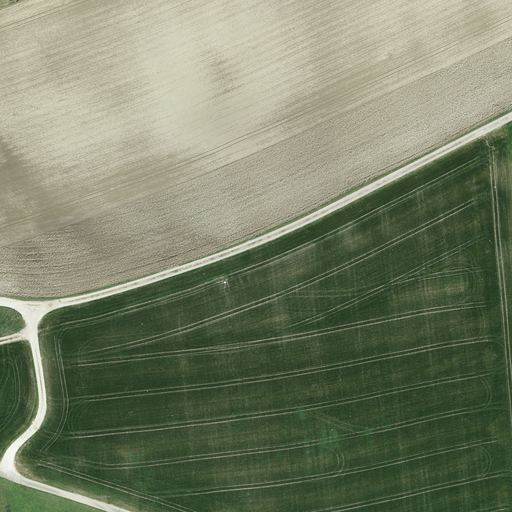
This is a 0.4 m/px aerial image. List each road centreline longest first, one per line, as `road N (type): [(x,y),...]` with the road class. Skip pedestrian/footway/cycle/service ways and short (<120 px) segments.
road 1 (track): [(511,118),(287,233),(33,313),(32,329)]
road 2 (track): [(32,329),(41,418),(8,452),(6,476)]
